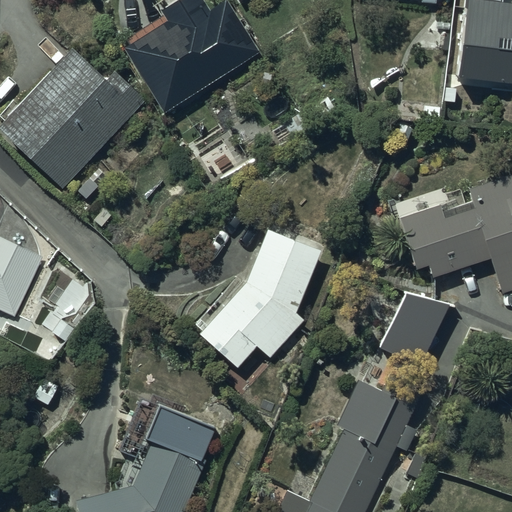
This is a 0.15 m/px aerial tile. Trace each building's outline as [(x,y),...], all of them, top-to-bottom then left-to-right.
[(165,0),(156,7),(163,18),(119,46),(162,113),(258,50),(226,0),(218,0),(206,8),(200,0),(165,0)] [(461,0),(455,74),(511,79),(511,2),(499,2),(498,0),(461,0)] [(0,117),(1,119),(0,119),(0,132),(61,189),(143,100),(112,71),(104,79),(68,46),(16,103),(11,98),(0,109),(0,117)] [(430,277),(438,275),(489,257),(501,292),(511,288),(511,168),(465,185),(472,205),(441,216),(436,201),(395,215),(413,266),(425,262),(430,277)] [(235,368),(255,346),(268,358),(301,320),(292,312),(319,248),(313,246),(268,229),(262,227),(242,279),(228,294),(195,333),(235,368)] [(41,257),(0,238),(0,310),(14,317),(41,257)] [(468,269),(432,282),(438,298),(474,283),(468,269)] [(447,303),(403,291),(375,346),(416,366),(447,303)] [(362,511),(416,401),(382,385),(380,388),(356,377),(333,425),(340,428),(306,500),(286,490),(275,511),(362,511)] [(114,488),(73,498),(75,511),(180,511),(204,456),(143,432),(124,479),(113,480),(114,488)]
